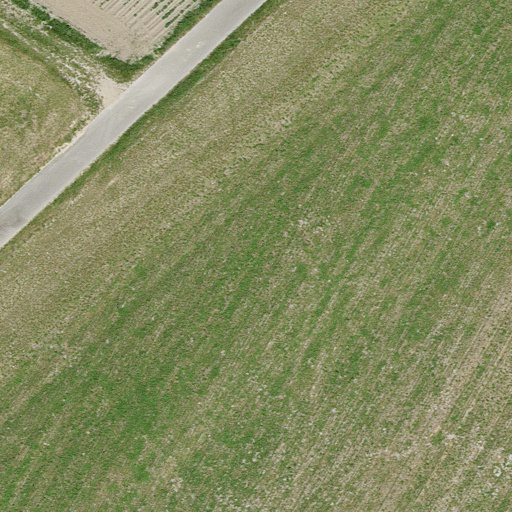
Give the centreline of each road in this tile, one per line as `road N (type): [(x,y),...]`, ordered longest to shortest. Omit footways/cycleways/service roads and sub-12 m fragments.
road 1 (track): [(0,226),(244,0)]
road 2 (track): [(0,11),(139,97)]
